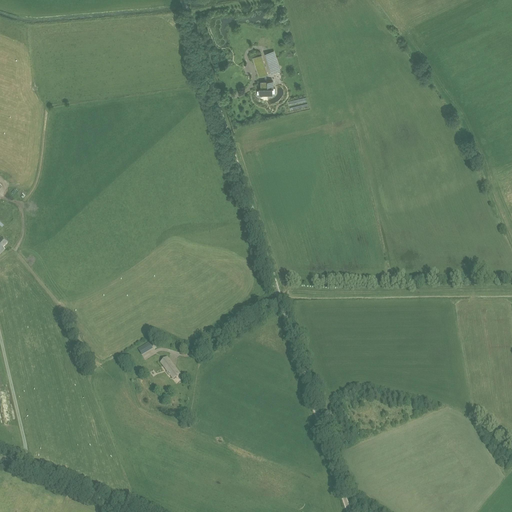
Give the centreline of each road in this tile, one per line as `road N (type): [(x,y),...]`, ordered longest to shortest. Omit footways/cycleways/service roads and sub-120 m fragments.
road 1 (unclassified): [(349,511),(182,0)]
road 2 (unclassified): [(133,511),(0,457)]
